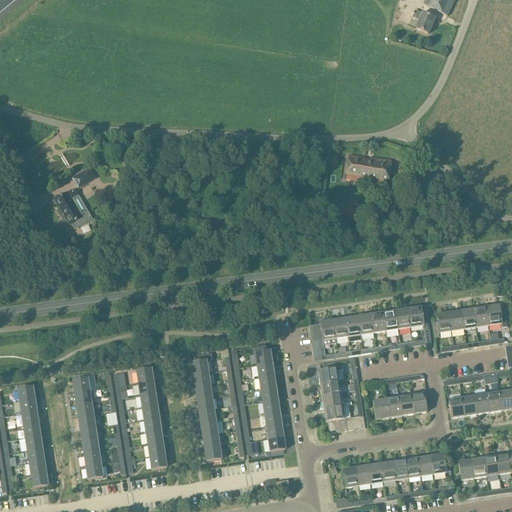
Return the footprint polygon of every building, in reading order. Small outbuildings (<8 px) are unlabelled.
[(455,0),(425,0),(422,6),(447,18),(455,0)] [(422,15),(414,12),(412,18),(419,22),(415,30),(428,36),(435,20),(422,15)] [(364,158),(349,156),(345,181),(388,187),(391,162),(369,159),(368,161),(364,161),(364,158)] [(89,170),(73,180),(78,188),(85,184),(84,182),(87,179),(85,176),(90,173),(89,170)] [(67,194),(55,201),(69,226),(71,225),(74,230),(91,220),(87,212),(82,215),(75,203),(73,204),(72,202),(79,198),(75,191),(68,195),(67,194)] [(419,219),(409,203),(390,215),(400,231),(419,219)] [(47,220),(43,211),(37,215),(33,217),(37,225),(47,220)] [(486,310),(489,329),(501,327),(501,330),(508,329),(506,316),(501,316),(500,308),(486,310)] [(408,311),(411,329),(423,327),(423,332),(429,332),(426,316),(422,316),(421,309),(408,311)] [(489,329),(486,310),(473,312),(476,330),(489,329)] [(399,331),(411,329),(408,311),(396,312),(399,331)] [(383,314),(386,333),(399,331),(396,312),(383,314)] [(461,313),(464,332),(476,330),(473,312),(461,313)] [(449,315),(452,334),(464,332),(461,313),(449,315)] [(374,335),(386,333),(383,314),(371,316),(374,335)] [(452,334),(449,315),(437,317),(436,316),(435,316),(436,324),(432,325),(434,340),(440,339),(440,336),(452,334)] [(361,337),(374,335),(371,316),(359,318),(361,337)] [(361,337),(359,318),(346,320),(349,338),(348,339),(349,344),(361,342),(361,337)] [(320,324),(320,325),(321,333),(322,340),(323,342),(330,341),(331,346),(336,345),(336,340),(337,340),(334,322),(327,323),(327,320),(321,321),(321,324),(320,324)] [(337,340),(348,339),(349,338),(346,320),(334,322),(337,340)] [(321,333),(320,325),(309,327),(310,335),(321,333)] [(322,340),(321,333),(310,335),(311,342),(322,340)] [(323,342),(322,340),(311,342),(312,349),(323,347),(323,342)] [(324,354),(323,347),(312,349),(313,356),(324,354)] [(264,348),(254,349),(255,355),(257,368),(272,365),(274,365),(273,357),(271,358),(270,353),(265,354),(264,348)] [(325,357),(324,354),(313,356),(314,363),(326,362),(325,357)] [(191,365),(193,377),(208,375),(206,363),(212,362),(211,355),(195,358),(196,364),(191,365)] [(259,380),(274,378),(272,365),(257,368),(259,380)] [(319,373),(320,385),(339,382),(337,370),(319,373)] [(139,386),(154,384),(152,371),(137,374),(139,386)] [(195,390),(210,387),(208,375),(193,377),(195,390)] [(484,377),(484,382),(485,386),(498,384),(497,380),(496,375),(484,377)] [(261,392),(276,390),(274,378),(259,380),(261,392)] [(73,383),(75,396),(90,393),(88,381),(73,383)] [(320,385),(322,398),(341,395),(339,382),(320,385)] [(154,384),(139,386),(140,398),(155,396),(154,384)] [(212,400),(210,387),(195,390),(197,402),(212,400)] [(17,392),(19,404),(35,402),(33,389),(17,392)] [(263,404),(278,402),(276,390),(261,392),(263,404)] [(511,392),(499,395),(502,413),(511,411),(511,392)] [(92,406),(90,393),(75,396),(77,408),(92,406)] [(322,398),(324,410),(343,407),(341,395),(322,398)] [(411,397),(414,416),(427,414),(424,395),(411,397)] [(489,415),(502,413),(499,395),(487,397),(489,415)] [(155,396),(140,398),(142,410),(157,408),(155,396)] [(402,418),(414,416),(411,397),(399,399),(402,418)] [(474,399),(477,417),(489,415),(487,397),(474,399)] [(389,419),(402,418),(399,399),(387,401),(389,419)] [(465,418),(477,417),(474,399),(462,400),(465,418)] [(214,412),(212,400),(197,402),(199,414),(214,412)] [(452,420),(465,418),(462,400),(449,402),(452,420)] [(389,419),(387,401),(374,403),(376,422),(389,419)] [(35,402),(19,404),(21,416),(37,414),(35,402)] [(265,417),(280,414),(278,402),(263,404),(265,417)] [(77,408),(79,420),(94,418),(92,406),(77,408)] [(343,407),(324,410),(326,423),(327,423),(336,421),(345,420),(343,407)] [(144,423),(159,420),(157,408),(142,410),(144,423)] [(201,427),(216,424),(214,412),(199,414),(201,427)] [(37,414),(21,416),(23,429),(38,426),(37,414)] [(266,429),(282,427),(280,414),(265,417),(266,429)] [(79,420),(81,433),(96,430),(94,418),(79,420)] [(146,435),(161,433),(159,420),(144,423),(146,435)] [(345,420),(336,421),(338,434),(347,433),(345,420)] [(329,435),(338,434),(336,421),(327,423),(329,435)] [(218,436),(216,424),(201,427),(202,439),(218,436)] [(23,429),(25,441),(40,439),(38,426),(23,429)] [(268,441),(283,439),(282,427),(266,429),(268,441)] [(81,433),(82,445),(98,443),(96,430),(81,433)] [(148,447),(163,445),(161,433),(146,435),(148,447)] [(220,449),(218,436),(202,439),(204,451),(220,449)] [(25,441),(27,453),(42,451),(40,439),(25,441)] [(285,451),(283,439),(268,441),(270,453),(285,451)] [(82,445),(84,457),(100,455),(98,443),(82,445)] [(150,459),(165,457),(163,445),(148,447),(150,459)] [(222,461),(220,449),(204,451),(206,463),(222,461)] [(27,453),(29,466),(44,463),(42,451),(27,453)] [(84,457),(86,470),(102,467),(100,455),(84,457)] [(431,458),(434,477),(446,475),(443,456),(431,458)] [(165,457),(150,459),(152,472),(167,470),(165,457)] [(499,477),(511,475),(509,457),(497,459),(499,477)] [(421,479),(434,477),(431,458),(418,460),(421,479)] [(487,479),(499,477),(497,459),(484,461),(487,479)] [(406,462),(409,481),(421,479),(418,460),(406,462)] [(474,481),(487,479),(484,461),(471,462),(474,481)] [(131,462),(126,463),(128,475),(129,475),(133,474),(132,466),(135,466),(134,462),(131,462)] [(396,483),(409,481),(406,462),(393,464),(396,483)] [(474,481),(471,462),(459,464),(462,482),(474,481)] [(29,466),(31,478),(46,476),(44,463),(29,466)] [(384,485),(396,483),(393,464),(381,466),(384,485)] [(372,486),(384,485),(381,466),(369,468),(372,486)] [(104,480),(102,467),(86,470),(88,482),(104,480)] [(359,488),(372,486),(369,468),(356,470),(359,488)] [(346,490),(359,488),(356,470),(344,472),(346,490)] [(46,476),(31,478),(33,491),(48,488),(46,476)] [(288,482),(276,484),(277,491),(289,489),(288,482)] [(336,511),(350,509),(349,504),(347,504),(347,502),(335,504),(336,511)]
